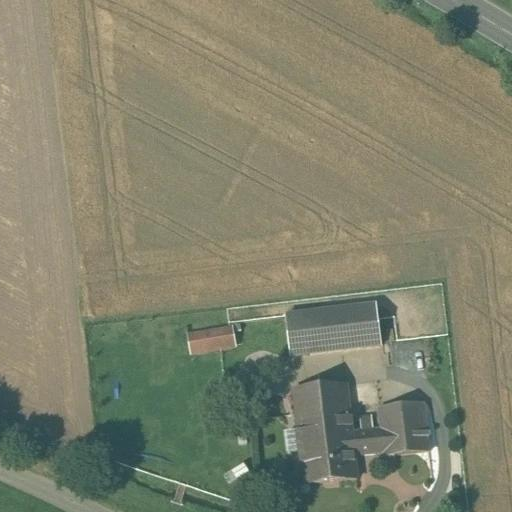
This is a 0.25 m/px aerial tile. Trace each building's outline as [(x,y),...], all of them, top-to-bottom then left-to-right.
[(285,317),(289,357),(381,347),(376,307),(285,317)] [(231,326),(188,335),(192,355),(235,345),(231,326)] [(294,390),(298,422),(349,416),(345,384),(294,390)] [(379,409),(381,427),(384,453),(385,457),(428,452),(423,404),(379,409)] [(349,416),(298,422),(305,484),(356,477),(354,456),(350,429),(349,416)] [(381,427),(350,429),(354,456),(384,453),(381,427)]
